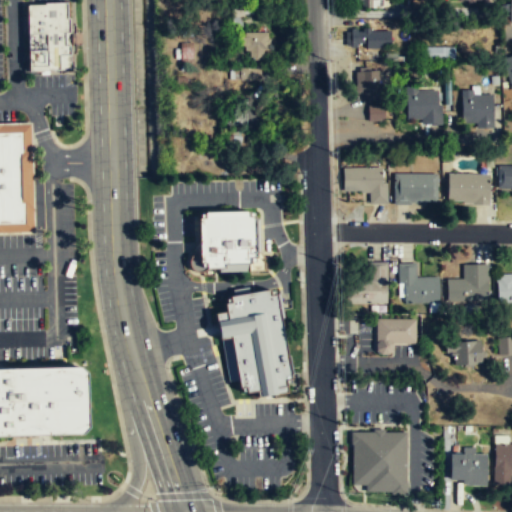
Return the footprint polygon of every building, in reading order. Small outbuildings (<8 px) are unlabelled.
[(352,0),(352,8),(382,8),(382,0),(352,0)] [(68,68),(68,44),(63,44),(63,32),(68,32),(67,17),(65,17),(64,1),(42,2),(42,4),(25,4),(27,70),(57,69),(57,68),(68,68)] [(349,48),(390,48),(390,29),(349,29),(349,48)] [(245,59),(268,59),(268,34),(237,34),(237,49),(245,49),(245,59)] [(179,47),(179,64),(192,64),(192,47),(179,47)] [(511,54),(503,57),(511,90),(511,89),(511,54)] [(260,68),(230,68),(230,85),(260,85),(260,68)] [(378,68),(354,68),(355,100),(379,100),(378,68)] [(479,94),(479,89),(461,89),(461,128),(492,128),(492,94),(479,94)] [(406,124),(440,124),(440,90),(406,90),(406,124)] [(393,121),(393,105),(354,105),(354,121),(393,121)] [(0,223),(22,223),(21,202),(18,202),(17,152),(20,152),(19,131),(0,131),(0,223)] [(511,165),(496,165),(497,189),(511,189),(511,165)] [(384,205),(384,169),(341,168),(341,191),(368,192),(368,205),(384,205)] [(392,174),(392,204),(436,204),(436,174),(392,174)] [(488,203),(488,174),(445,174),(445,203),(488,203)] [(254,214),(248,214),(248,208),(202,209),(202,215),(196,215),(198,260),(200,260),(200,265),(204,265),(204,266),(223,266),(223,263),(247,262),(247,270),(264,270),(263,258),(263,256),(262,255),(262,254),(260,253),(258,251),(255,250),(254,214)] [(365,264),(365,287),(349,287),(349,304),(386,305),(386,264),(365,264)] [(397,265),(398,304),(438,303),(437,278),(415,278),(415,264),(397,265)] [(488,265),(462,265),(462,279),(445,279),(445,302),(487,303),(488,265)] [(511,274),(496,274),(496,303),(511,303),(511,274)] [(286,391),(285,383),(288,382),(288,378),(290,378),(282,333),(275,292),(269,293),(268,287),(228,294),(229,300),(223,301),(227,325),(237,386),(244,385),(245,391),(255,389),(257,396),(286,391)] [(414,344),(414,319),(375,320),(375,355),(392,355),(392,344),(414,344)] [(497,354),(509,354),(509,339),(497,339),(497,354)] [(480,343),(449,343),(449,366),(480,366),(480,343)] [(0,435),(79,433),(85,426),(83,371),(77,365),(0,367),(0,435)] [(352,431),(351,483),(364,484),(365,490),(405,491),(405,431),(352,431)] [(511,445),(493,445),(493,484),(510,484),(510,470),(511,470),(511,445)] [(448,484),(485,484),(485,453),(448,453),(448,484)]
